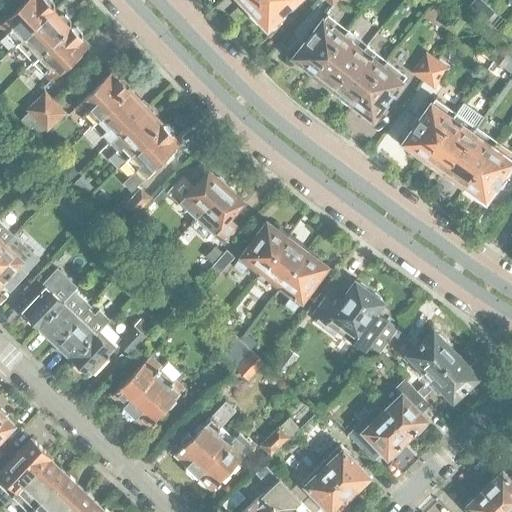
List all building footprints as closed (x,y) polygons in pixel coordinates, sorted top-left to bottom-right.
[(19,45),(56,9),(54,8),(55,7),(55,3),(52,0),(27,0),(1,26),(19,45)] [(238,0),(239,0),(248,10),(258,0),(238,0)] [(267,27),(295,0),(258,0),(248,10),(255,18),(259,18),(267,27)] [(478,13),(487,3),(482,0),(473,0),(469,5),(478,13)] [(478,13),(487,21),(495,11),(487,3),(478,13)] [(36,62),(72,27),(70,24),(71,23),(71,19),(66,14),(61,14),(61,15),(56,9),(19,45),(36,62)] [(356,37),(355,36),(359,30),(357,28),(369,15),(362,10),(347,29),(348,30),(343,36),(315,72),(334,88),(363,51),(352,42),(356,37)] [(295,57),(315,72),(343,36),(332,27),(337,21),(328,14),(295,57)] [(82,37),(83,35),(83,32),(78,26),(74,26),(73,28),(72,27),(36,62),(52,79),(89,44),(82,37)] [(354,103),(383,66),(372,58),(376,52),(367,45),(363,51),(334,88),(354,103)] [(502,49),(494,60),(503,68),(511,56),(502,49)] [(423,81),(438,59),(426,50),(411,72),(423,81)] [(438,59),(423,81),(434,89),(450,67),(438,59)] [(383,66),(354,103),(374,118),(407,76),(397,69),(393,74),(383,66)] [(94,125),(130,90),(128,88),(129,87),(130,84),(124,77),(120,78),(119,79),(113,72),(77,107),(94,125)] [(28,127),(56,101),(46,90),(26,109),(29,112),(20,119),(28,127)] [(110,142),(146,107),(130,90),(94,125),(110,142)] [(425,157),(452,118),(441,110),(445,105),(436,98),(404,142),(411,147),(411,151),(420,157),(424,157),(425,157)] [(56,101),(28,127),(37,137),(45,129),(48,132),(67,112),(56,101)] [(477,127),(481,121),(461,106),(452,118),(425,157),(431,162),(432,166),(441,172),(445,171),(445,172),(472,133),(477,127)] [(126,158),(162,124),(146,107),(110,142),(126,158)] [(145,178),(143,176),(179,141),(171,133),(173,132),(173,129),(167,123),(163,123),(162,124),(126,158),(136,170),(123,182),(132,191),(145,178)] [(464,189),(493,148),(482,140),(486,134),(477,127),(472,133),(445,172),(452,176),(453,181),(464,189)] [(493,148),(464,189),(475,197),(480,196),(486,200),(511,163),(511,152),(508,150),(504,155),(493,148)] [(29,166),(35,159),(27,151),(20,158),(29,166)] [(69,181),(79,172),(71,164),(62,174),(69,181)] [(200,216),(229,184),(221,177),(218,177),(213,173),(212,174),(208,170),(194,185),(186,177),(173,191),(200,216)] [(69,181),(77,189),(86,180),(79,172),(69,181)] [(230,217),(244,202),(239,198),(240,197),(236,193),(235,190),(229,184),(200,216),(225,239),(238,225),(230,217)] [(154,199),(153,199),(140,187),(111,219),(124,232),(153,200),(154,199)] [(154,199),(153,200),(159,205),(170,193),(163,188),(153,199),(154,199)] [(89,242),(107,222),(97,213),(78,232),(89,242)] [(260,275),(289,234),(280,227),(278,227),(276,229),(268,223),(236,267),(244,273),(248,267),(260,275)] [(280,290),(309,249),(289,234),(260,275),(258,277),(267,284),(269,282),(280,290)] [(10,292),(40,260),(14,235),(7,243),(0,249),(0,284),(1,283),(10,292)] [(225,249),(218,243),(208,253),(215,260),(225,249)] [(295,310),(327,266),(319,261),(319,256),(309,249),(280,290),(291,298),(287,304),(295,310)] [(227,250),(204,275),(212,282),(235,257),(227,250)] [(320,329),(319,330),(360,361),(366,352),(371,346),(380,353),(400,327),(377,311),(382,304),(380,303),(382,301),(381,297),(361,282),(357,283),(356,285),(354,283),(343,299),(332,291),(312,318),(315,320),(312,324),(320,329)] [(40,329),(64,303),(55,294),(58,292),(49,283),(22,312),(28,317),(28,322),(33,327),(37,327),(40,329)] [(56,344),(81,318),(64,303),(40,329),(45,334),(46,338),(52,344),(56,344)] [(99,329),(96,333),(81,318),(56,344),(57,345),(57,349),(61,353),(65,353),(73,360),(107,324),(100,330),(99,329)] [(128,352),(152,328),(142,318),(123,339),(107,324),(73,360),(75,362),(75,366),(79,370),(83,370),(90,376),(117,347),(119,344),(128,352)] [(224,349),(236,335),(220,321),(207,333),(224,349)] [(236,335),(252,350),(259,343),(243,328),(236,335)] [(432,377),(457,353),(455,353),(445,343),(445,338),(440,332),(435,332),(433,330),(409,353),(431,377),(432,377)] [(235,368),(252,350),(236,335),(224,349),(217,356),(234,371),(236,370),(235,368)] [(286,373),(298,355),(288,347),(276,365),(286,373)] [(265,362),(252,350),(235,368),(236,370),(249,380),(265,362)] [(431,377),(418,390),(423,397),(432,388),(437,393),(442,388),(454,400),(478,377),(474,373),(474,369),(459,353),(457,353),(432,377),(431,377)] [(168,361),(163,367),(151,356),(113,395),(124,406),(124,407),(124,406),(126,408),(169,362),(168,361)] [(185,389),(179,382),(184,377),(169,362),(126,408),(124,406),(124,407),(124,412),(129,417),(135,417),(147,428),(185,389)] [(384,412),(408,436),(414,430),(418,434),(428,424),(424,421),(426,419),(421,413),(430,404),(423,397),(418,390),(405,377),(395,387),(402,394),(384,412)] [(218,430),(223,424),(236,410),(226,401),(213,415),(175,455),(187,466),(187,472),(192,477),(197,477),(230,441),(218,430)] [(399,444),(408,436),(384,412),(378,406),(348,434),(374,460),(383,451),(388,455),(390,454),(393,457),(403,448),(399,444)] [(332,416),(327,411),(322,407),(315,414),(325,424),(332,416)] [(0,439),(15,424),(8,418),(6,416),(6,412),(2,408),(0,408),(0,439)] [(271,455),(300,428),(289,416),(259,444),(271,455)] [(212,490),(250,449),(254,446),(239,432),(230,442),(230,441),(197,477),(198,477),(212,490)] [(0,484),(12,496),(48,458),(51,455),(33,438),(0,474),(0,484)] [(321,463),(352,494),(352,493),(356,493),(360,489),(360,486),(370,476),(340,445),(321,463)] [(29,511),(30,511),(65,475),(48,458),(12,496),(29,511)] [(347,498),(352,494),(321,463),(301,482),(312,492),(302,502),(312,511),(326,511),(328,510),(330,511),(332,511),(340,505),(343,505),(347,501),(347,498)] [(286,511),(294,505),(274,484),(280,479),(265,464),(255,472),(256,473),(222,504),(229,511),(264,481),(271,487),(244,511),(286,511)] [(511,511),(511,479),(502,469),(498,473),(496,472),(492,476),(492,479),(484,487),(508,511),(511,511)] [(63,511),(83,492),(74,483),(74,480),(70,475),(67,476),(65,475),(30,511),(63,511)] [(508,511),(484,487),(475,495),(472,495),(466,501),(467,503),(465,505),(471,511),(508,511)] [(96,511),(100,508),(92,500),(91,496),(87,492),(84,493),(83,492),(63,511),(96,511)]
